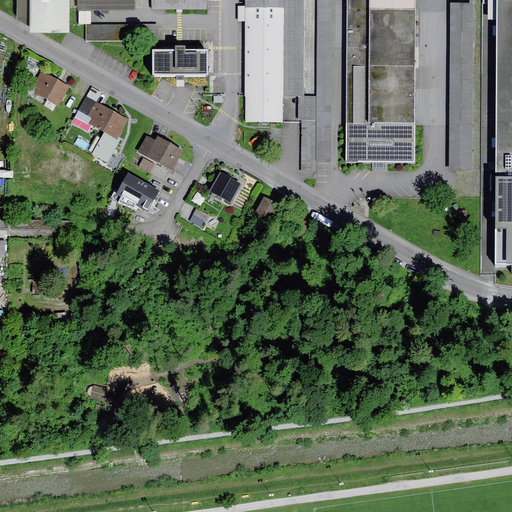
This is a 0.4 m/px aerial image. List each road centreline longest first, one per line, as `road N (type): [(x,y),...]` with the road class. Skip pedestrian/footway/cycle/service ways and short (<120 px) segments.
road 1 (residential): [(211,144),(452,281),(511,298)]
road 2 (unknown): [(324,208),(341,191),(417,185),(430,173),(432,0)]
road 3 (residential): [(0,24),(211,144)]
road 4 (track): [(19,35),(17,120),(25,135),(87,164)]
